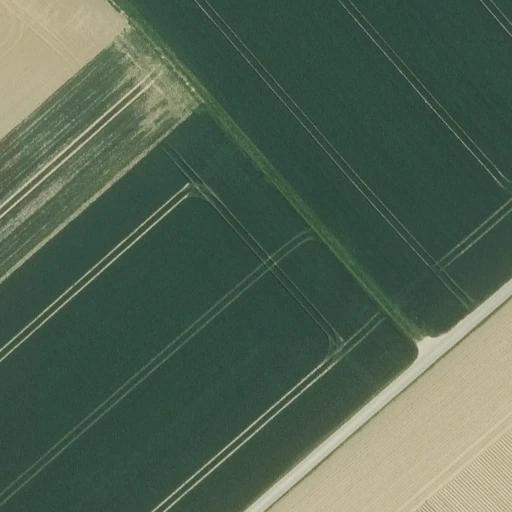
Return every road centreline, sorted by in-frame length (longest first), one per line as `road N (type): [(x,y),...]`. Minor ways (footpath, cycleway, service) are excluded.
road 1 (track): [(429,357),(112,0)]
road 2 (track): [(251,511),(511,287)]
